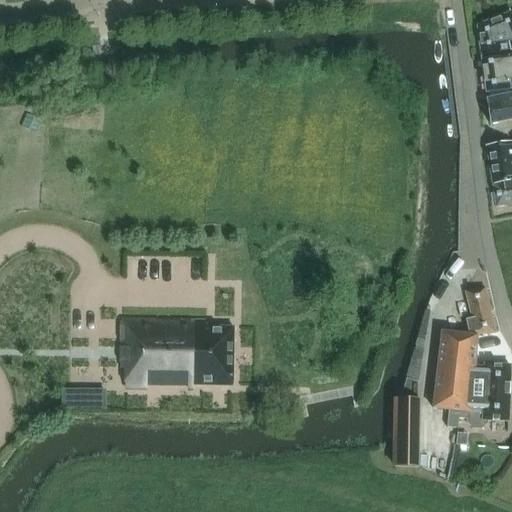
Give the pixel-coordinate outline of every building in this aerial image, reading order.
[(482,59),(511,54),(511,16),(511,14),(477,27),(481,55),(482,55),(482,59)] [(511,85),(511,54),(482,59),(481,59),(486,93),(510,90),(509,86),(511,85)] [(511,91),(510,94),(510,96),(487,100),(488,106),(487,106),(490,126),(511,121),(511,91)] [(511,142),(486,148),(492,185),(511,181),(511,142)] [(511,181),(492,185),(496,209),(511,205),(511,181)] [(466,336),(471,337),(495,334),(485,289),(465,293),(471,319),(463,320),(466,336)] [(232,387),(233,328),(198,328),(198,321),(120,321),(120,369),(124,369),(124,388),(167,389),(167,395),(186,395),(186,389),(194,389),(194,386),(232,387)] [(476,337),(471,337),(466,336),(441,333),(432,410),(446,411),(445,428),(456,429),(456,419),(468,420),(467,423),(473,429),(481,429),(486,424),(486,422),(506,422),(506,423),(508,423),(510,367),(484,366),(484,367),(474,367),(476,337)] [(63,392),(63,409),(85,409),(85,392),(63,392)] [(417,469),(418,401),(395,401),(394,468),(417,469)]
